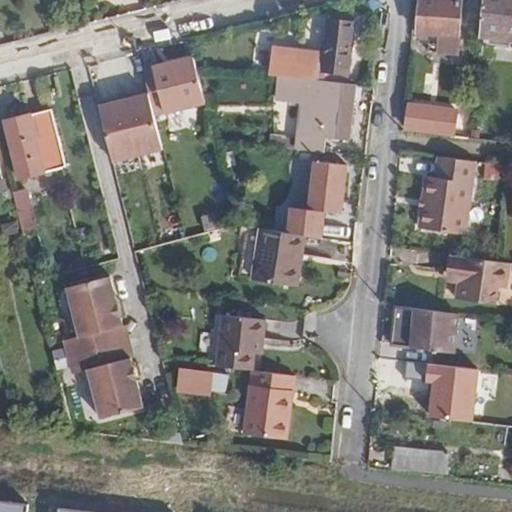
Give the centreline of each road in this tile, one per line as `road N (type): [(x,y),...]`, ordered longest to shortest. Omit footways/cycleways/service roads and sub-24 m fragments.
road 1 (residential): [(396,0),(350,456)]
road 2 (residential): [(271,0),(0,67)]
